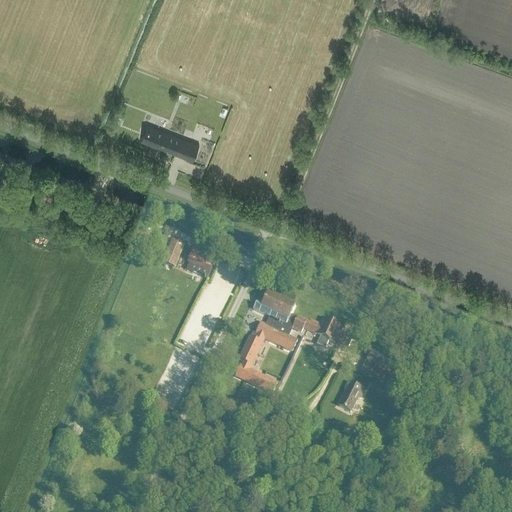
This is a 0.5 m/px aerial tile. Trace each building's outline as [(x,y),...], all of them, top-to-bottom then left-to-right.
[(143,136),(141,142),(158,149),(159,147),(176,153),(182,139),(168,134),(167,136),(147,128),(144,137),(143,136)] [(188,150),(184,159),(193,162),(196,153),(188,150)] [(164,255),(169,242),(156,237),(151,250),(164,255)] [(175,271),(184,248),(172,243),(163,266),(175,271)] [(207,280),(215,260),(193,251),(187,264),(189,265),(187,272),(207,280)] [(297,320),(291,317),(295,308),(267,295),(261,309),(255,306),(253,312),(269,320),(267,324),(291,335),(292,331),(297,320)] [(343,329),(321,319),(318,325),(311,322),(310,324),(307,323),(307,322),(298,318),(292,331),(301,335),(303,331),(320,339),(317,347),(325,351),(329,342),(348,350),(352,340),(340,335),(343,329)] [(289,338),(291,335),(267,324),(266,327),(260,325),(255,335),(253,334),(251,339),(249,338),(238,362),(242,364),(235,379),(272,396),(277,385),(251,372),(265,341),(292,354),(298,342),(289,338)] [(387,374),(393,364),(372,353),(367,363),(387,374)] [(387,374),(367,363),(361,374),(381,385),(387,374)] [(360,401),(364,393),(348,384),(344,392),(346,393),(338,408),(351,415),(358,400),(360,401)]
